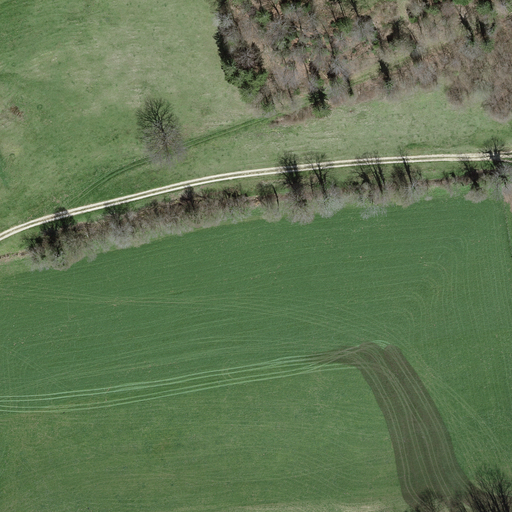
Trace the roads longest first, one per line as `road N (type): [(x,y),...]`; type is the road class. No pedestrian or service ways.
road 1 (track): [(0,235),(219,177),(511,152)]
road 2 (track): [(69,212),(110,174),(415,54),(511,6)]
